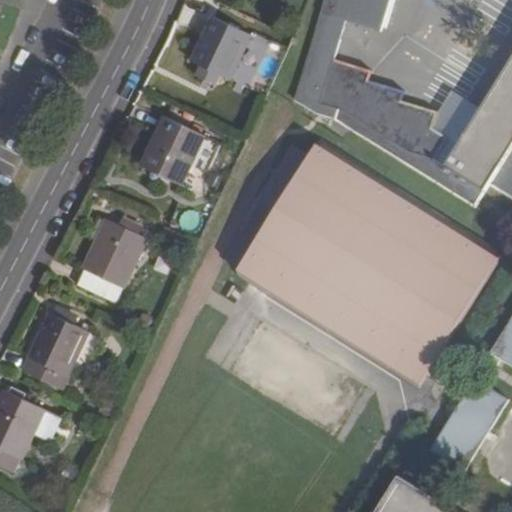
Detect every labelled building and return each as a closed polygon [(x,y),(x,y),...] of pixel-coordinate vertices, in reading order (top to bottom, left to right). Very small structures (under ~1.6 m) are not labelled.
[(451,175),(446,171),(433,164),(452,134),(436,125),(441,108),(405,97),(408,87),(372,76),(375,67),(337,55),(347,17),(382,27),(390,0),(325,0),(300,87),(323,101),(341,108),(336,118),(477,205),(485,192),(453,171),(451,175)] [(252,35),(212,18),(192,63),(202,67),(200,73),(219,82),(221,76),(231,81),(252,35)] [(490,185),(511,199),(511,63),(486,105),(447,168),(448,168),(446,171),(451,175),(453,171),(485,192),(490,185)] [(452,134),(433,164),(446,171),(448,168),(447,168),(486,105),(455,86),(441,108),(436,125),(452,134)] [(204,135),(166,116),(143,165),(181,183),(204,135)] [(241,272),(263,286),(266,280),(423,379),(425,376),(427,377),(498,260),(320,147),(279,212),(261,202),(224,261),(241,272)] [(149,238),(110,220),(79,285),(118,304),(149,238)] [(55,315),(52,314),(25,372),(64,390),(91,333),(74,324),(77,316),(59,308),(55,315)] [(511,325),(493,355),(511,367),(511,325)] [(477,381),(432,452),(465,473),(509,401),(477,381)] [(9,393),(6,392),(0,405),(0,465),(15,472),(34,434),(53,443),(64,418),(25,400),(28,395),(11,389),(9,393)] [(455,511),(400,477),(378,511),(455,511)]
